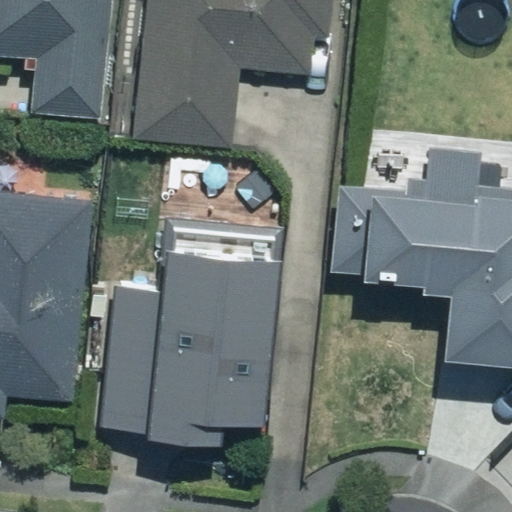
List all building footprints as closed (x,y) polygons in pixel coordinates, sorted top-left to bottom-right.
[(0,0),(0,38),(36,42),(35,55),(45,56),(41,100),(111,107),(121,0),(0,0)] [(155,0),(142,125),(241,136),(250,56),(319,63),(323,25),(337,27),(339,0),(155,0)] [(389,174),(351,171),(343,254),(437,263),(437,270),(490,275),(484,343),(511,346),(511,172),(493,171),(493,172),(489,171),(492,139),(439,134),(436,166),(417,164),(416,174),(390,171),(389,174)] [(0,404),(14,406),(16,385),(81,391),(101,190),(0,180),(0,404)] [(156,255),(112,250),(94,425),(250,442),(253,419),(283,423),(306,200),(163,185),(156,255)]
